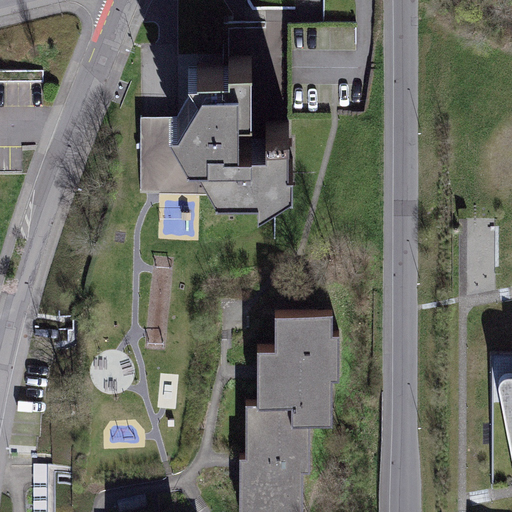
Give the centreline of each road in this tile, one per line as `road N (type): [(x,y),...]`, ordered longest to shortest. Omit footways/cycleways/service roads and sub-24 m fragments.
road 1 (residential): [(404,0),(405,511)]
road 2 (residential): [(0,396),(58,178),(126,0)]
